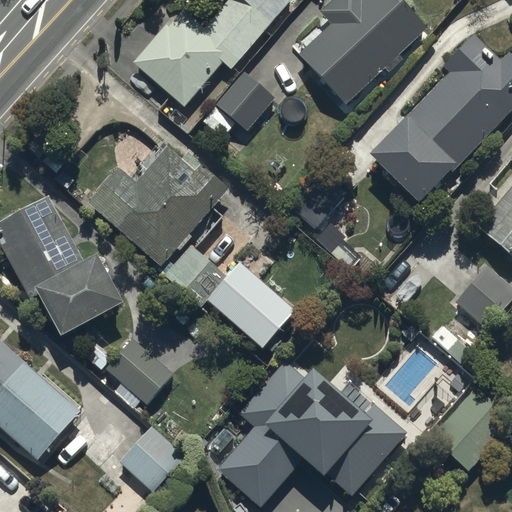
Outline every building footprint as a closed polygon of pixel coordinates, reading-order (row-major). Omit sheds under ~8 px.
[(294,0),(231,0),(203,35),(179,15),(134,69),(187,114),(226,68),(234,76),(296,2),(294,0)] [(331,33),(299,62),(344,113),(384,77),(388,82),(403,68),(400,63),(429,37),(396,0),(365,0),(363,2),(361,0),(338,0),(318,18),(331,33)] [(443,70),(451,78),(372,155),(377,160),(371,166),(422,217),(462,178),(457,174),(511,120),(511,60),(510,58),(500,68),(473,40),(443,70)] [(238,129),(247,137),(276,106),(245,77),(203,123),(225,143),(238,129)] [(183,168),(168,155),(136,192),(118,177),(89,210),(163,274),(178,256),(181,259),(193,245),(192,243),(232,197),(189,160),(183,168)] [(511,193),(475,236),(511,264),(511,193)] [(51,203),(0,230),(0,248),(31,308),(40,303),(65,350),(127,317),(100,267),(89,273),(51,203)] [(231,284),(191,250),(163,283),(202,317),(231,284)] [(511,292),(490,271),(453,309),(484,339),(511,310),(511,292)] [(175,380),(132,341),(104,372),(122,388),(115,396),(135,414),(142,405),(148,410),(175,380)] [(0,433),(39,468),(83,420),(0,346),(0,433)] [(309,391),(285,370),(242,420),(255,431),(217,476),(259,511),(263,511),(302,466),(329,488),(332,485),(355,504),(409,441),(378,415),(381,412),(349,385),(338,398),(318,381),(309,391)] [(511,431),(511,424),(476,393),(432,443),(471,477),(511,431)] [(153,434),(122,470),(157,500),(188,465),(153,434)]
